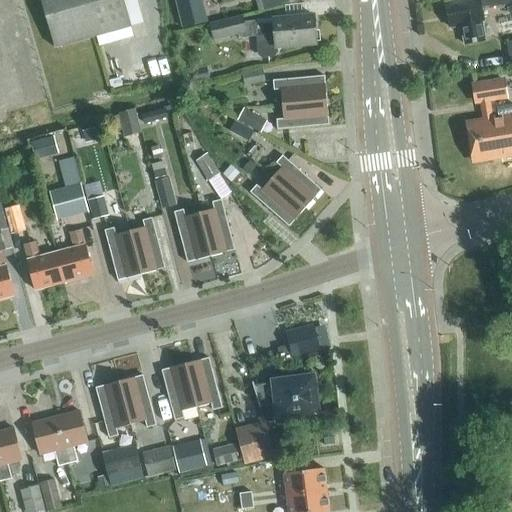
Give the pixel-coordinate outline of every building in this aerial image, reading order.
[(93,37),(82,0),(41,0),(54,48),(93,37)] [(123,0),(82,0),(93,37),(131,26),(123,0)] [(198,0),(177,0),(184,26),(204,21),(198,0)] [(511,2),(511,0),(462,0),(446,3),(450,27),(461,25),(465,44),(486,40),(482,21),(484,21),(482,8),(511,2)] [(273,23),(257,24),(257,20),(244,21),(243,15),(209,23),(214,40),(238,34),(239,37),(256,36),(258,54),(261,58),(274,57),(278,53),(278,47),(317,44),(314,16),(273,19),(273,23)] [(153,85),(168,84),(164,66),(149,69),(153,85)] [(210,79),(207,66),(191,71),(194,83),(210,79)] [(265,81),(262,68),(242,73),(245,86),(265,81)] [(281,90),(282,104),(327,100),(325,76),(273,80),(274,90),(281,90)] [(511,160),(511,109),(504,111),(502,98),(506,97),(503,80),(474,85),(477,102),(482,102),(485,120),(468,123),(474,161),(504,156),(504,161),(511,160)] [(329,125),(327,100),(282,104),(284,119),(277,119),(277,129),(329,125)] [(267,121),(244,108),(237,120),(261,133),(267,121)] [(142,133),(135,109),(119,113),(125,137),(142,133)] [(187,117),(178,122),(183,130),(191,125),(187,117)] [(249,141),(254,131),(235,121),(230,131),(249,141)] [(97,125),(83,128),(87,142),(100,139),(97,125)] [(193,132),(183,134),(185,144),(195,142),(193,132)] [(31,143),(34,157),(57,151),(54,137),(31,143)] [(257,149),(253,145),(247,151),(252,155),(257,149)] [(162,158),(159,147),(150,149),(153,161),(162,158)] [(223,180),(206,153),(195,161),(213,189),(223,180)] [(282,168),(272,179),(305,208),(322,190),(283,155),(276,163),(282,168)] [(155,178),(166,175),(162,160),(151,163),(155,178)] [(250,161),(244,168),(250,173),(256,167),(250,161)] [(240,174),(231,166),(223,175),(232,183),(240,174)] [(177,204),(170,177),(155,180),(162,208),(177,204)] [(305,208),(272,179),(262,190),(257,185),(250,192),(289,227),(305,208)] [(89,211),(81,183),(49,192),(57,220),(89,211)] [(110,215),(105,195),(87,200),(92,220),(110,215)] [(0,236),(10,234),(0,197),(0,236)] [(214,209),(200,213),(211,256),(235,250),(222,199),(212,202),(214,209)] [(26,229),(19,205),(5,209),(11,233),(26,229)] [(211,256),(200,213),(186,216),(184,209),(174,212),(187,262),(211,256)] [(145,227),(130,231),(142,274),(166,268),(152,218),(143,220),(145,227)] [(142,274),(130,231),(116,235),(114,228),(105,230),(118,280),(142,274)] [(94,274),(86,245),(85,245),(81,230),(69,233),(73,248),(56,252),(64,282),(94,274)] [(64,282),(56,252),(39,257),(35,242),(23,245),(27,260),(35,290),(64,282)] [(6,266),(2,250),(0,250),(0,299),(14,295),(7,266),(6,266)] [(315,332),(314,328),(287,335),(288,339),(290,347),(278,350),(282,367),(295,364),(293,358),(320,351),(315,332)] [(209,357),(186,364),(197,407),(211,403),(213,410),(223,408),(209,357)] [(197,407),(186,364),(162,370),(175,420),(185,418),(183,411),(197,407)] [(143,375),(119,381),(131,424),(145,421),(147,428),(157,425),(143,375)] [(318,416),(313,376),(273,381),(274,381),(254,384),(254,382),(252,382),(260,408),(261,407),(261,406),(276,404),(279,421),(318,416)] [(131,424),(119,381),(96,387),(109,438),(119,435),(117,428),(131,424)] [(79,411),(56,417),(68,464),(78,461),(74,446),(88,442),(79,411)] [(68,464),(56,417),(32,423),(40,455),(54,451),(58,466),(68,464)] [(275,456),(269,436),(258,439),(254,423),(236,428),(245,464),(275,456)] [(14,428),(0,431),(0,472),(2,481),(12,479),(12,477),(20,476),(21,460),(22,460),(14,428)] [(300,454),(314,452),(312,433),(298,434),(300,454)] [(206,466),(200,440),(173,446),(179,473),(206,466)] [(136,444),(103,453),(103,456),(104,460),(108,474),(112,486),(126,483),(142,479),(145,478),(136,444)] [(234,444),(213,450),(217,466),(239,461),(234,444)] [(176,468),(170,445),(142,452),(148,475),(176,468)] [(104,460),(103,456),(90,459),(94,477),(108,474),(104,460)] [(324,468),(284,473),(287,495),(327,490),(324,468)] [(107,474),(98,477),(100,488),(110,486),(107,474)] [(63,507),(55,478),(40,482),(47,511),(63,507)] [(45,509),(38,484),(20,489),(25,511),(44,511),(44,509),(45,509)] [(330,511),(327,490),(287,495),(288,511),(330,511)] [(252,491),(240,493),(241,501),(253,499),(252,491)] [(253,499),(241,501),(242,509),(254,507),(253,499)]
